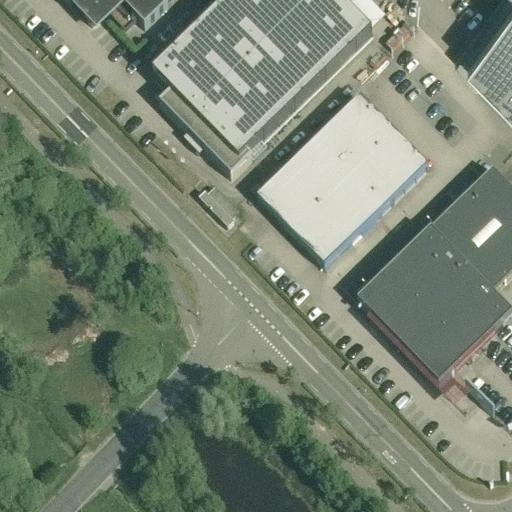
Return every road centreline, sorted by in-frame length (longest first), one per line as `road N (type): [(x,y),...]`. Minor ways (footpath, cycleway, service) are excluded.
road 1 (tertiary): [(0,50),(254,310)]
road 2 (unclassified): [(60,511),(254,310)]
road 3 (tertiary): [(254,310),(445,511)]
